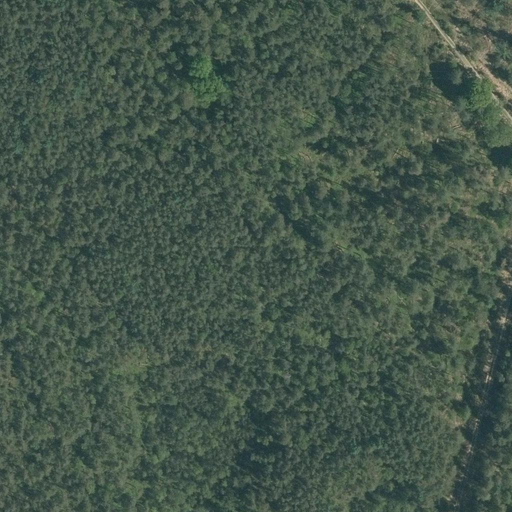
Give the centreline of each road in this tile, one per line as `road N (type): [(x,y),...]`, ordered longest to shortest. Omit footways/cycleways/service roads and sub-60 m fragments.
road 1 (track): [(459,511),(511,283)]
road 2 (track): [(511,110),(422,0)]
